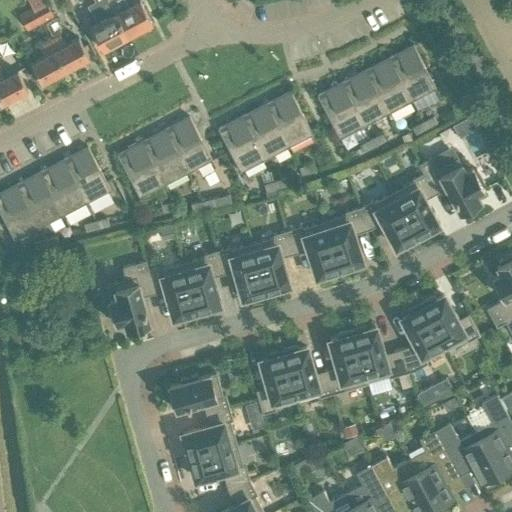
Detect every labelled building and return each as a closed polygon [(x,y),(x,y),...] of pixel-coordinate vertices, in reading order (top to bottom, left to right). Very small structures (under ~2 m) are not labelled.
[(32,6),(28,0),(23,0),(14,5),(28,29),(40,23),(32,6)] [(45,0),(28,0),(32,6),(40,23),(54,16),(45,0)] [(94,0),(87,4),(96,21),(89,25),(101,48),(125,35),(109,4),(106,0),(94,0)] [(138,0),(135,0),(128,4),(125,0),(112,0),(110,1),(109,0),(106,0),(109,4),(125,35),(150,21),(138,0)] [(87,55),(77,37),(75,38),(70,28),(58,35),(49,39),(64,68),(87,55)] [(49,39),(38,45),(33,48),(38,59),(30,63),(39,81),(64,68),(49,39)] [(390,56),(414,99),(435,88),(412,44),(390,56)] [(390,56),(366,68),(389,112),(414,99),(390,56)] [(0,97),(2,102),(28,88),(18,69),(4,76),(0,67),(0,97)] [(366,68),(342,81),(366,124),(389,112),(366,68)] [(338,138),(366,124),(342,81),(316,94),(338,138)] [(267,101),(289,145),(311,134),(289,90),(267,101)] [(267,101),(243,114),(265,157),(289,145),(267,101)] [(239,171),(265,157),(243,114),(216,127),(239,171)] [(433,114),(422,120),(427,128),(437,123),(433,114)] [(166,127),(188,170),(210,159),(188,115),(166,127)] [(427,128),(422,120),(412,126),(416,134),(427,128)] [(164,183),(188,170),(166,127),(142,139),(164,183)] [(382,131),(371,137),(375,145),(386,139),(382,131)] [(375,145),(371,137),(360,143),(364,151),(375,145)] [(138,197),(164,183),(142,139),(115,153),(138,197)] [(64,157),(86,201),(109,189),(86,145),(64,157)] [(431,155),(420,161),(436,191),(446,185),(460,210),(463,208),(464,211),(480,203),(478,200),(481,199),(477,191),(484,187),(483,184),(485,182),(477,167),(474,169),(473,166),(466,169),(458,155),(437,167),(431,155)] [(64,157),(40,169),(62,213),(86,201),(64,157)] [(414,179),(394,190),(419,236),(432,229),(430,226),(438,222),(425,197),(436,191),(420,161),(419,162),(424,171),(413,177),(414,179)] [(299,166),(301,174),(313,171),(311,162),(299,166)] [(40,169),(16,181),(39,225),(62,213),(40,169)] [(288,176),(276,179),(278,188),(290,184),(288,176)] [(278,188),(276,179),(264,183),(267,191),(278,188)] [(0,215),(12,239),(39,225),(16,181),(0,189),(0,215)] [(373,198),(361,204),(370,226),(371,226),(383,220),(396,244),(404,240),(405,243),(419,236),(394,190),(374,201),(373,198)] [(230,193),(210,198),(213,207),(232,202),(230,193)] [(213,207),(210,198),(191,202),(193,211),(213,207)] [(161,203),(163,211),(176,208),(174,200),(161,203)] [(346,212),(324,219),(341,269),(355,264),(354,261),(362,258),(354,232),(370,226),(361,204),(345,209),(346,212)] [(107,216),(96,219),(98,228),(110,225),(107,216)] [(98,228),(96,219),(84,222),(86,231),(98,228)] [(302,224),(288,228),(295,251),(309,247),(317,273),(325,270),(326,274),(341,269),(324,219),(302,226),(302,224)] [(164,237),(175,234),(172,222),(160,225),(164,237)] [(274,235),(252,241),(267,291),(281,287),(280,284),(289,282),(281,255),(295,251),(288,228),(273,232),(274,235)] [(57,235),(45,238),(47,247),(59,244),(57,235)] [(47,247),(45,238),(33,241),(36,249),(47,247)] [(235,268),(243,295),(251,292),(252,295),(267,291),(252,241),(230,247),(229,245),(217,248),(223,271),(235,268)] [(183,261),(197,311),(212,307),(211,304),(219,301),(212,275),(223,271),(217,248),(204,252),(205,254),(183,261)] [(487,306),(496,322),(511,313),(511,252),(499,260),(500,263),(497,265),(501,272),(493,276),(504,297),(487,306)] [(145,258),(123,264),(124,277),(113,281),(117,296),(109,298),(110,302),(107,303),(112,319),(115,318),(116,322),(124,320),(126,328),(130,327),(131,330),(147,325),(147,322),(150,321),(142,294),(154,291),(148,268),(145,258)] [(160,264),(148,268),(154,291),(166,288),(174,314),(182,312),(183,315),(197,311),(183,261),(161,267),(160,264)] [(434,294),(421,302),(446,348),(466,337),(468,340),(480,333),(468,312),(457,318),(444,293),(436,297),(434,294)] [(404,346),(413,369),(427,361),(426,359),(446,348),(421,302),(408,309),(410,312),(402,316),(415,340),(404,346)] [(511,313),(496,322),(497,325),(506,320),(511,331),(511,313)] [(364,372),(366,379),(388,373),(389,376),(413,369),(404,346),(383,352),(376,325),(367,328),(366,324),(352,329),(364,372)] [(338,365),(326,368),(332,391),(332,392),(345,388),(342,378),(364,372),(352,329),(337,333),(338,336),(330,338),(338,365)] [(297,344),(283,348),(297,399),(319,393),(320,395),(332,391),(326,368),(314,372),(306,345),(298,347),(297,344)] [(275,405),(297,399),(283,348),(268,352),(269,356),(261,358),(268,385),(256,388),(259,399),(262,411),(276,408),(275,405)] [(175,406),(176,408),(203,400),(206,412),(229,405),(226,393),(223,393),(216,371),(198,376),(197,373),(180,378),(181,381),(169,384),(170,388),(167,388),(172,405),(175,404),(175,406)] [(429,385),(415,393),(421,404),(435,397),(429,385)] [(511,390),(500,397),(505,407),(511,403),(511,390)] [(492,420),(475,429),(498,471),(501,470),(503,473),(511,468),(511,454),(508,447),(511,444),(511,419),(505,407),(500,397),(497,392),(481,401),(492,420)] [(259,399),(247,402),(250,415),(262,411),(259,399)] [(184,447),(186,455),(236,441),(230,419),(233,418),(229,405),(206,412),(209,424),(182,431),(185,440),(182,441),(184,447)] [(396,417),(389,420),(393,427),(396,425),(397,419),(396,417)] [(356,421),(344,425),(347,435),(359,432),(356,421)] [(453,426),(438,435),(459,474),(472,466),(480,481),(484,479),(485,482),(497,476),(495,473),(498,471),(475,429),(459,438),(453,426)] [(429,454),(412,463),(435,505),(438,503),(440,507),(451,501),(449,497),(453,496),(445,481),(459,474),(438,435),(422,443),(429,454)] [(311,449),(309,440),(302,441),(304,451),(311,449)] [(193,469),(195,477),(222,469),(228,487),(250,478),(245,462),(243,463),(236,441),(186,455),(190,470),(193,469)] [(390,460),(375,469),(396,508),(409,500),(415,511),(430,511),(434,510),(432,507),(435,505),(412,463),(396,472),(390,460)] [(365,488),(349,497),(357,511),(387,511),(396,508),(375,469),(359,477),(365,488)] [(236,503),(218,511),(265,511),(255,493),(258,492),(250,478),(228,487),(236,503)] [(357,511),(349,497),(333,506),(326,494),(311,503),(315,511),(357,511)]
